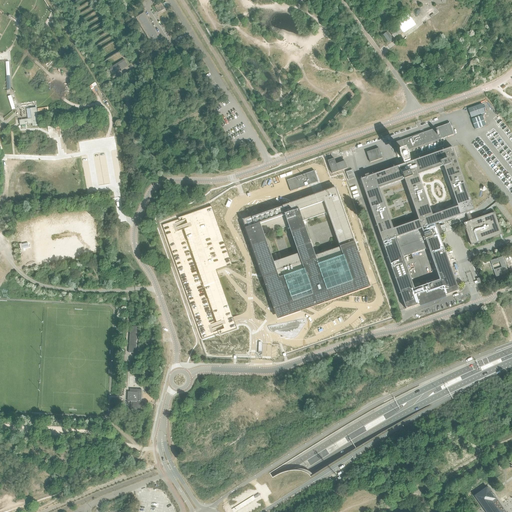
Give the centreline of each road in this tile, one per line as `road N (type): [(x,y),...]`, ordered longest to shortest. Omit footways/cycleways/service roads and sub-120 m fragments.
road 1 (unclassified): [(175,371),(174,338),(133,239),(153,186),(225,179),(493,86)]
road 2 (unknown): [(34,511),(147,451),(169,339),(118,235),(148,182),(267,159)]
road 3 (primary): [(511,345),(342,422),(209,510)]
road 4 (unclassified): [(187,375),(278,369),(492,294)]
road 5 (primary): [(263,511),(502,365)]
road 6 (primary): [(428,387),(220,511)]
road 7 (track): [(4,159),(72,157),(107,136),(110,117),(101,104),(55,98)]
road 8 (track): [(280,161),(181,0)]
road 9 (primary): [(248,511),(408,411)]
road 10 (track): [(157,289),(42,288),(13,267),(0,245)]
road 11 (track): [(140,448),(90,429),(0,427)]
road 12 (track): [(419,112),(338,0)]
